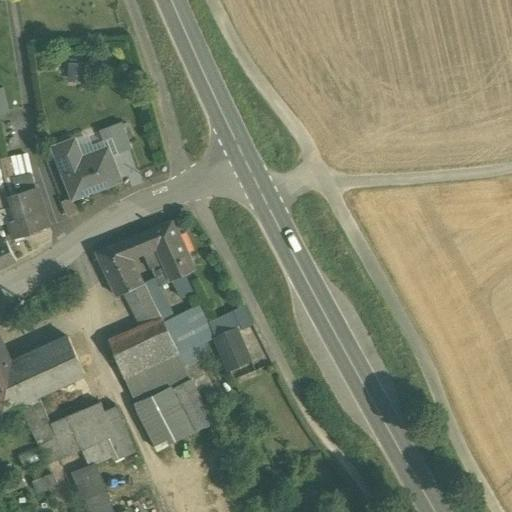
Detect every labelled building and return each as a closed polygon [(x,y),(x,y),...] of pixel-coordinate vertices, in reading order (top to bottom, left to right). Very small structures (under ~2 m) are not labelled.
[(81,79),(80,62),(68,63),(69,79),(81,79)] [(5,86),(0,86),(0,111),(8,110),(5,86)] [(122,123),(99,131),(104,143),(111,140),(117,155),(132,149),(122,123)] [(107,150),(81,160),(73,142),(54,149),(73,198),(118,180),(107,150)] [(27,156),(15,158),(19,177),(32,174),(27,156)] [(15,158),(0,160),(0,165),(3,180),(19,177),(15,158)] [(19,177),(3,180),(6,194),(8,194),(9,197),(36,188),(32,174),(19,177)] [(36,188),(9,197),(16,219),(17,221),(44,213),(36,188)] [(6,194),(0,195),(0,226),(2,226),(0,217),(0,211),(13,209),(9,197),(8,194),(6,194)] [(16,219),(9,222),(10,224),(14,239),(49,228),(44,213),(17,221),(16,219)] [(173,280),(188,273),(194,271),(172,221),(135,238),(142,254),(143,254),(150,269),(152,268),(156,277),(160,287),(171,282),(172,283),(174,282),(173,280)] [(2,226),(0,226),(0,242),(0,244),(6,241),(6,242),(14,239),(10,224),(2,226)] [(135,238),(96,253),(117,298),(125,294),(142,286),(131,261),(130,261),(129,260),(142,254),(135,238)] [(0,271),(17,263),(6,242),(6,241),(0,244),(0,243),(0,271)] [(173,280),(174,282),(181,300),(197,293),(188,273),(173,280)] [(163,322),(174,317),(160,287),(156,277),(145,282),(146,284),(163,322)] [(142,286),(125,294),(142,331),(163,322),(146,284),(142,286)] [(174,317),(163,322),(179,355),(184,367),(200,359),(209,355),(203,342),(215,337),(216,337),(210,323),(201,304),(174,317)] [(230,313),(210,323),(216,337),(215,337),(215,339),(238,329),(230,313)] [(142,331),(110,346),(125,380),(179,355),(163,322),(142,331)] [(238,329),(215,339),(229,370),(252,360),(238,329)] [(0,366),(11,362),(0,337),(0,366)] [(69,338),(11,363),(11,362),(0,366),(0,408),(1,411),(21,403),(35,397),(85,375),(69,338)] [(179,355),(125,380),(131,394),(185,370),(184,367),(179,355)] [(193,430),(171,390),(135,406),(155,448),(193,430)] [(40,400),(37,401),(35,397),(21,403),(39,446),(57,438),(50,423),(40,400)] [(104,411),(100,402),(50,423),(57,438),(39,446),(47,465),(67,456),(75,475),(95,466),(134,449),(115,406),(104,411)] [(114,511),(95,466),(75,475),(91,511),(114,511)] [(38,490),(56,481),(52,472),(34,481),(38,490)]
